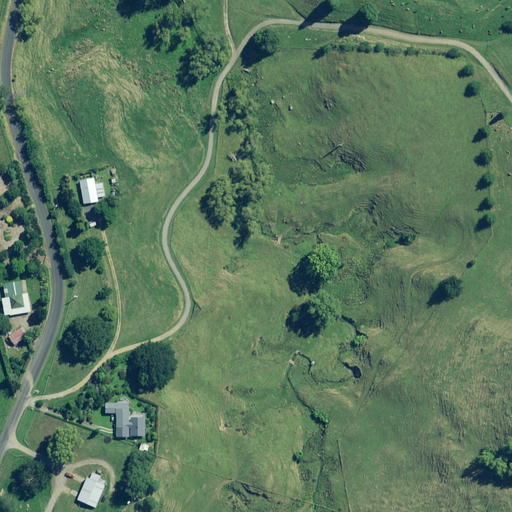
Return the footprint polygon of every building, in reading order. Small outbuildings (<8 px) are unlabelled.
[(95,184),(94,178),(80,180),(84,204),(98,201),(97,197),(105,196),(103,183),(95,184)] [(3,284),(5,297),(2,298),(5,316),(31,311),(28,293),(24,294),(22,280),(3,284)] [(27,337),(22,328),(9,336),(14,345),(27,337)] [(129,437),(129,436),(129,428),(131,428),(131,436),(145,436),(145,418),(129,417),(130,403),(106,403),(106,413),(117,413),(117,437),(129,437)] [(108,479),(90,472),(78,500),(96,507),(108,479)]
